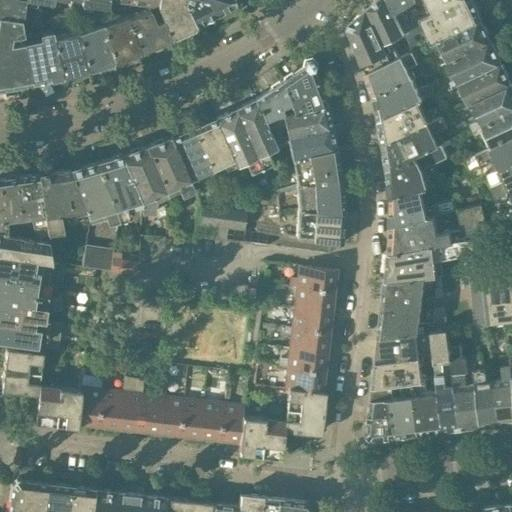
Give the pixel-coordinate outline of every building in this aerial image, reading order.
[(25,3),(25,1),(24,0),(0,0),(0,14),(20,18),(22,18),(25,3)] [(78,17),(80,3),(81,1),(80,0),(69,0),(67,17),(78,17)] [(160,0),(160,1),(159,5),(164,19),(171,36),(196,24),(187,1),(186,0),(160,0)] [(233,3),(234,3),(234,0),(186,0),(187,1),(196,24),(219,11),(222,14),(233,8),(233,3)] [(401,25),(394,11),(387,0),(372,0),(365,7),(387,52),(392,50),(388,42),(405,34),(401,25)] [(404,7),(413,1),(414,0),(387,0),(394,11),(404,7)] [(419,16),(432,42),(482,19),(473,0),(454,0),(453,1),(431,11),(428,13),(419,16)] [(421,0),(428,13),(431,11),(453,1),(454,0),(421,0)] [(389,56),(387,52),(365,7),(351,21),(349,27),(366,72),(391,60),(389,56)] [(129,52),(139,48),(127,17),(124,9),(118,9),(121,17),(103,24),(115,57),(116,58),(120,61),(127,58),(129,53),(129,52)] [(150,9),(127,17),(139,48),(144,46),(150,48),(162,44),(164,38),(171,36),(164,19),(156,22),(152,9),(150,9)] [(20,18),(0,14),(0,86),(32,81),(28,59),(24,41),(9,44),(11,34),(13,34),(23,32),(20,18)] [(413,50),(419,46),(414,35),(421,31),(416,19),(408,23),(402,26),(413,50)] [(492,40),(482,19),(432,42),(433,45),(440,42),(448,61),(492,40)] [(102,23),(77,31),(88,66),(89,65),(89,67),(95,70),(100,68),(103,63),(102,61),(115,57),(103,24),(102,23)] [(62,73),(52,36),(51,30),(41,32),(42,37),(24,41),(28,59),(32,81),(33,81),(34,82),(38,85),(47,83),(50,78),(49,77),(62,73)] [(77,69),(88,66),(77,31),(77,30),(52,36),(62,73),(63,73),(63,75),(68,78),(75,76),(78,71),(77,69)] [(458,82),(502,62),(492,40),(448,61),(456,78),(450,81),(452,85),(458,82)] [(366,72),(373,95),(413,78),(408,67),(418,62),(412,51),(391,60),(366,72)] [(280,102),(282,112),(324,100),(313,67),(314,62),(311,58),(306,59),(304,64),(276,82),(280,102)] [(511,83),(511,82),(502,62),(458,82),(468,104),(473,102),(511,83)] [(419,100),(433,94),(432,93),(429,85),(428,83),(417,88),(413,78),(373,95),(379,118),(419,100)] [(439,80),(429,85),(432,93),(443,88),(439,80)] [(276,82),(254,96),(263,117),(264,119),(275,115),(282,113),(282,112),(280,102),(276,82)] [(473,128),(483,124),(511,110),(511,83),(473,102),(478,114),(469,118),(473,128)] [(254,96),(235,107),(262,166),(273,160),(268,149),(276,145),(273,137),(264,119),(263,117),(254,96)] [(326,104),(324,100),(282,112),(282,113),(287,133),(330,124),(326,104)] [(384,143),(431,121),(443,116),(439,106),(424,112),(419,100),(379,118),(384,143)] [(443,116),(452,112),(447,102),(439,106),(443,116)] [(235,107),(215,116),(236,164),(245,160),(251,171),(262,166),(235,107)] [(511,136),(511,110),(483,124),(473,128),(475,132),(485,128),(493,146),(511,136)] [(448,126),(455,122),(451,113),(443,116),(448,126)] [(237,165),(236,164),(215,116),(193,126),(215,174),(237,165)] [(439,144),(435,133),(448,127),(448,126),(443,116),(431,121),(384,143),(388,169),(431,148),(439,144)] [(335,146),(330,124),(287,133),(287,134),(273,137),(276,145),(289,142),(292,155),(335,146)] [(201,180),(215,174),(193,126),(170,135),(190,177),(198,174),(201,180)] [(194,189),(190,177),(170,135),(146,143),(165,188),(176,183),(181,194),(194,189)] [(482,165),(495,159),(500,169),(511,163),(511,136),(493,146),(476,153),(482,165)] [(391,196),(420,189),(428,186),(425,173),(422,168),(431,164),(449,156),(443,142),(439,144),(431,148),(388,169),(391,196)] [(146,143),(120,151),(140,196),(141,212),(155,212),(155,197),(153,193),(165,188),(146,143)] [(293,163),(296,181),(341,178),(335,146),(292,155),(292,156),(282,158),(286,166),(293,163)] [(126,202),(140,196),(120,151),(97,159),(120,220),(131,215),(126,202)] [(70,166),(84,206),(89,217),(104,211),(109,224),(120,220),(97,159),(70,166)] [(511,163),(500,169),(505,180),(491,186),(497,198),(510,191),(511,190),(511,163)] [(58,211),(84,206),(70,166),(37,172),(43,212),(47,234),(62,232),(58,211)] [(43,212),(37,172),(0,177),(0,233),(6,234),(6,218),(30,214),(35,238),(48,239),(47,234),(43,212)] [(267,184),(264,177),(258,180),(262,186),(267,184)] [(297,189),(298,208),(344,210),(341,178),(296,181),(296,183),(297,189)] [(297,189),(296,183),(276,189),(277,195),(297,189)] [(233,195),(230,187),(222,191),(225,199),(233,195)] [(390,225),(434,214),(456,209),(453,198),(435,202),(436,204),(431,205),(426,206),(420,189),(391,196),(390,225)] [(511,190),(510,191),(497,198),(485,203),(490,215),(511,205),(511,190)] [(477,196),(466,198),(468,205),(478,203),(477,196)] [(389,252),(431,243),(491,230),(491,226),(486,227),(481,203),(478,203),(468,205),(457,208),(463,233),(452,235),(450,228),(437,231),(434,214),(390,225),(389,252)] [(201,204),(198,221),(196,235),(241,241),(245,210),(201,204)] [(344,210),(298,208),(296,235),(337,242),(341,242),(344,211),(344,210)] [(167,236),(175,236),(176,220),(168,220),(167,236)] [(431,275),(436,275),(435,259),(464,254),(467,272),(481,271),(497,269),(489,235),(499,234),(497,229),(492,230),(491,230),(431,243),(389,252),(386,279),(431,275)] [(0,233),(0,253),(52,261),(52,260),(49,247),(48,239),(6,234),(0,233)] [(52,260),(61,262),(59,246),(49,247),(52,260)] [(52,261),(0,253),(0,276),(38,282),(49,283),(50,272),(52,261)] [(299,264),(297,283),(334,288),(334,282),(338,282),(340,269),(336,268),(299,264)] [(486,319),(487,323),(489,323),(511,320),(511,270),(511,267),(497,269),(481,271),(481,274),(483,274),(484,286),(482,286),(483,292),(485,292),(486,303),(484,303),(485,310),(487,310),(488,319),(486,319)] [(435,286),(436,275),(431,275),(386,279),(379,334),(430,329),(431,323),(420,322),(424,285),(435,286)] [(0,276),(0,338),(58,347),(61,322),(44,320),(45,315),(46,308),(60,309),(62,297),(36,294),(38,282),(0,276)] [(333,294),(334,288),(297,283),(295,304),(335,309),(337,294),(333,294)] [(334,323),(335,309),(295,304),(292,325),(329,329),(330,322),(334,323)] [(221,319),(217,354),(238,357),(243,311),(199,306),(198,317),(221,319)] [(328,335),(329,329),(292,325),(290,346),(330,350),(332,336),(328,335)] [(438,390),(443,429),(459,427),(450,345),(448,327),(432,329),(434,353),(436,373),(438,390)] [(379,334),(377,358),(424,354),(434,353),(432,329),(431,329),(430,329),(379,334)] [(450,345),(459,427),(480,424),(475,380),(474,369),(472,357),(467,357),(467,355),(464,355),(463,344),(450,345)] [(324,369),(325,363),(329,363),(330,350),(290,346),(288,365),(324,369)] [(6,347),(1,389),(37,393),(38,385),(42,351),(6,347)] [(424,354),(377,358),(373,384),(382,383),(388,383),(396,382),(412,380),(422,379),(420,359),(425,358),(424,354)] [(480,424),(499,422),(495,377),(494,362),(484,363),(483,354),(472,355),(472,357),(474,369),(475,380),(480,424)] [(324,369),(288,365),(285,386),(289,386),(326,391),(328,376),(324,376),(324,369)] [(502,366),(503,376),(495,377),(499,422),(511,420),(511,373),(511,365),(502,366)] [(438,390),(426,391),(425,379),(422,379),(412,380),(418,432),(443,429),(438,390)] [(412,380),(396,382),(398,395),(389,396),(393,435),(418,432),(412,380)] [(388,383),(382,383),(383,392),(380,392),(380,395),(372,396),(368,431),(377,437),(393,435),(389,396),(388,383)] [(37,393),(34,421),(75,425),(79,389),(38,385),(37,393)] [(97,424),(101,387),(79,385),(79,389),(75,425),(91,427),(91,424),(97,424)] [(284,428),(299,429),(321,432),(326,391),(289,386),(285,420),(284,428)] [(97,424),(103,425),(103,429),(117,430),(122,390),(101,387),(97,424)] [(132,428),(138,429),(142,392),(122,390),(117,430),(131,432),(132,428)] [(138,429),(144,430),(143,433),(158,435),(162,394),(142,392),(138,429)] [(173,433),(179,434),(183,397),(162,394),(158,435),(172,437),(173,433)] [(179,434),(183,435),(183,438),(198,440),(203,399),(183,397),(179,434)] [(213,438),(220,439),(224,401),(203,399),(198,440),(213,441),(213,438)] [(239,452),(244,415),(245,404),(224,401),(220,439),(225,439),(224,450),(239,452)] [(239,452),(266,455),(281,457),(284,428),(285,420),(244,415),(239,452)] [(17,478),(10,481),(6,511),(7,511),(41,511),(45,481),(17,478)] [(66,511),(70,484),(45,481),(41,511),(66,511)] [(90,511),(94,487),(70,484),(66,511),(90,511)] [(115,511),(118,490),(94,487),(90,511),(115,511)] [(138,511),(141,493),(118,490),(115,511),(138,511)] [(257,511),(259,494),(240,492),(238,504),(237,504),(235,511),(257,511)] [(138,511),(163,511),(165,495),(141,493),(138,511)] [(259,494),(257,511),(308,511),(309,506),(304,500),(259,494)] [(211,511),(213,501),(165,495),(163,511),(211,511)] [(235,511),(237,504),(214,501),(213,501),(211,511),(235,511)] [(511,511),(511,510),(511,503),(484,506),(484,511),(511,511)]
